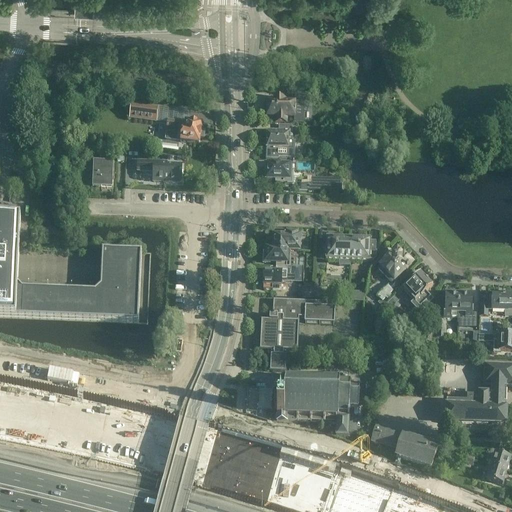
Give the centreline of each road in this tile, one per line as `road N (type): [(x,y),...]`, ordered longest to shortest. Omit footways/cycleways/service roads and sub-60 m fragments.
road 1 (motorway): [(394,511),(149,431),(0,398)]
road 2 (secondary): [(165,511),(224,323),(233,210)]
road 3 (residential): [(511,270),(460,270),(393,219),(233,210)]
road 4 (motorway): [(0,450),(229,511)]
road 5 (track): [(0,358),(155,385),(176,381),(192,349)]
road 6 (secondary): [(233,210),(229,0)]
road 7 (motorway): [(161,511),(0,470)]
